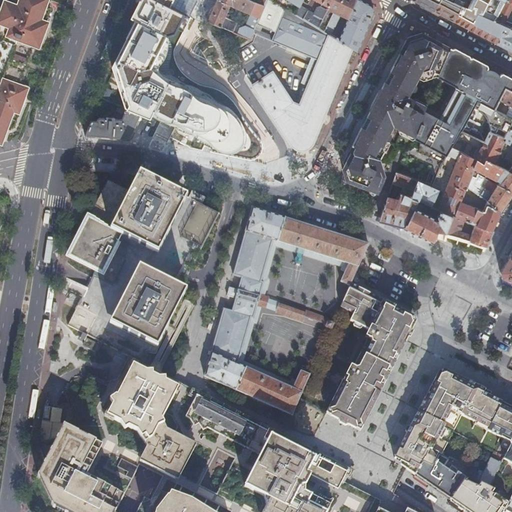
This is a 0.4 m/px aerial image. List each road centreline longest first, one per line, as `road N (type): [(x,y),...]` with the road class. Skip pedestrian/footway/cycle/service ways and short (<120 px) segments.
road 1 (primary): [(7,511),(65,146)]
road 2 (residential): [(396,8),(299,203)]
road 3 (primary): [(37,157),(0,359)]
road 4 (residential): [(299,203),(478,284)]
road 5 (residential): [(65,146),(235,184)]
road 6 (primary): [(86,0),(37,157)]
road 7 (primary): [(65,146),(114,0)]
road 8 (residential): [(511,69),(396,8)]
